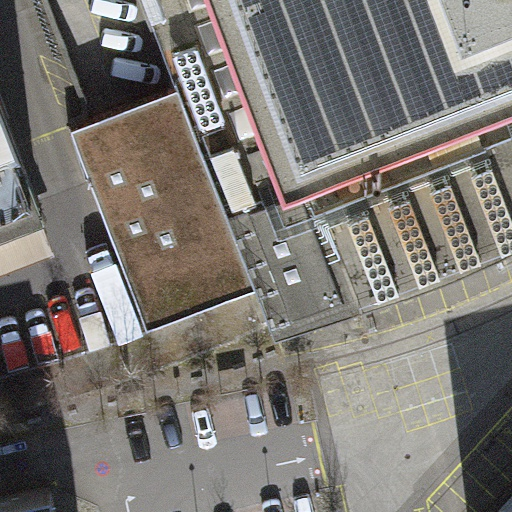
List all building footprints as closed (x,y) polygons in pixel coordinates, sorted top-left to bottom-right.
[(511,0),(147,0),(179,85),(256,286),(271,324),(354,292),(309,174),(511,97),(511,0)] [(256,286),(179,85),(70,126),(147,328),(256,286)] [(0,217),(38,203),(41,202),(0,94),(0,217)] [(354,292),(271,324),(276,336),(346,314),(421,290),(480,264),(511,248),(511,97),(309,174),(354,292)] [(38,203),(0,217),(0,270),(56,250),(38,203)] [(0,511),(57,511),(52,485),(0,495),(0,511)] [(511,511),(511,495),(496,511),(511,511)]
